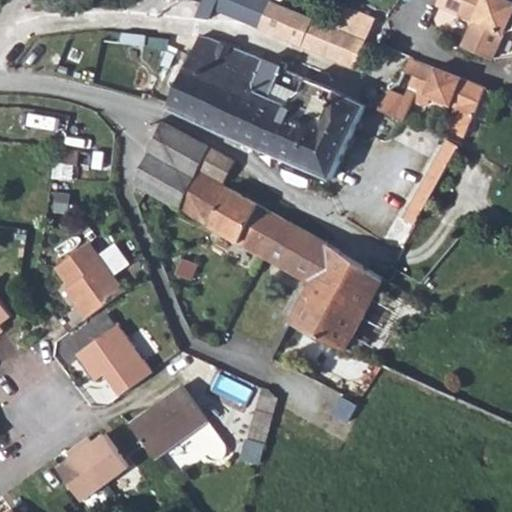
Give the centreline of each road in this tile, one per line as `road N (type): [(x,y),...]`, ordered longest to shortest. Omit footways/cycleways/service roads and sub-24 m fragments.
road 1 (residential): [(0,85),(10,41),(23,28),(166,27),(223,34),(356,84)]
road 2 (residential): [(138,111),(266,172),(375,250),(409,262),(443,237)]
road 3 (residential): [(255,366),(189,338),(121,176),(138,111)]
road 4 (residential): [(0,85),(83,94),(138,111)]
